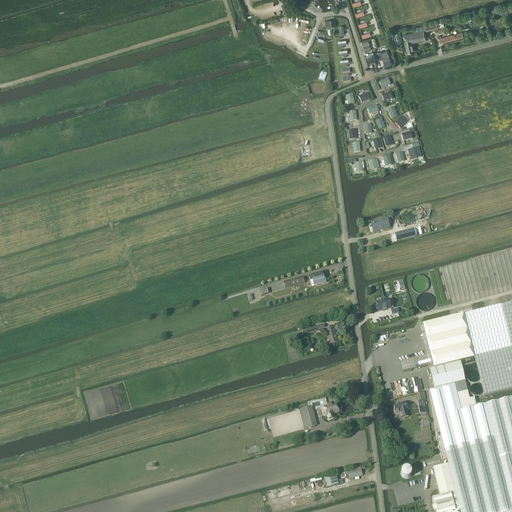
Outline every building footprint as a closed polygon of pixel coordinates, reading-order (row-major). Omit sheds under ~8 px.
[(426,31),(438,29),(438,28),(437,24),(425,26),(425,25),(412,28),(413,33),(403,35),(407,53),(413,51),(412,43),(425,40),(423,31),(425,30),(426,31)] [(402,42),(400,32),(391,34),(393,43),(402,42)] [(441,45),(464,39),(462,32),(439,38),(441,45)] [(364,52),(371,50),(368,41),(361,43),(364,52)] [(391,65),(387,50),(376,54),(378,60),(383,59),(385,66),(391,65)] [(373,54),(374,54),(373,52),(369,54),(369,55),(366,56),(368,63),(375,61),(373,54)] [(388,78),(383,80),(381,81),(379,82),(382,88),(391,85),(388,78)] [(384,102),(393,98),(390,92),(382,95),(384,102)] [(361,103),(370,99),(368,93),(359,97),(361,103)] [(348,105),(355,103),(353,94),(346,96),(348,105)] [(369,114),(378,112),(377,105),(367,108),(369,114)] [(391,118),(397,116),(394,107),(388,110),(391,118)] [(350,121),(357,121),(356,111),(349,112),(350,121)] [(402,117),(395,123),(400,128),(406,121),(402,117)] [(379,130),(385,127),(381,119),(375,121),(379,130)] [(403,141),(413,139),(411,132),(402,134),(403,141)] [(386,147),(393,145),(390,136),(383,138),(386,147)] [(376,150),(382,148),(379,139),(373,141),(376,150)] [(409,150),(411,159),(421,157),(418,148),(409,150)] [(395,154),(398,163),(405,161),(402,152),(395,154)] [(384,161),(381,162),(383,166),(385,166),(385,167),(392,165),(389,156),(383,157),(384,161)] [(368,161),(371,170),(377,169),(375,160),(368,161)] [(373,225),(373,226),(374,226),(375,231),(389,227),(387,222),(388,222),(387,221),(386,219),(374,222),(373,222),(373,225)] [(408,230),(389,235),(391,242),(410,237),(408,230)] [(326,271),(309,276),(310,281),(314,280),(315,284),(320,283),(320,284),(325,282),(323,277),(327,276),(326,271)] [(419,276),(417,276),(415,277),(413,278),(412,280),(411,282),(411,284),(411,286),(411,287),(412,289),(414,291),(415,292),(417,293),(419,293),(421,293),(423,293),(425,292),(426,291),(427,289),(428,287),(429,285),(429,283),(428,281),(427,280),(426,278),(424,277),(423,276),(421,276),(419,276)] [(285,288),(304,282),(303,277),(283,282),(285,288)] [(425,293),(423,294),(421,295),(419,296),(418,297),(417,299),(416,301),(416,304),(417,306),(418,307),(419,309),(421,310),(423,311),(425,311),(427,311),(429,311),(431,310),(432,308),(434,306),(434,304),(435,302),(434,300),(433,298),(432,296),(431,295),(429,294),(427,293),(425,293)] [(391,299),(386,300),(386,299),(385,298),(384,298),(382,298),(381,299),(381,300),(381,301),(376,302),(377,305),(376,306),(376,307),(376,308),(377,309),(378,309),(379,312),(393,308),(391,299)] [(511,302),(464,314),(423,324),(434,368),(429,369),(434,389),(429,390),(445,454),(447,459),(447,462),(448,464),(433,468),(438,488),(440,496),(432,498),(433,503),(432,503),(434,511),(435,511),(508,511),(511,511),(511,397),(486,404),(476,406),(474,398),(470,399),(465,381),(461,361),(475,358),(484,396),(511,388),(511,302)] [(304,335),(325,329),(323,324),(303,330),(304,335)] [(329,344),(338,342),(334,326),(325,329),(329,344)] [(473,371),(471,371),(469,373),(468,374),(467,376),(468,379),(469,381),(470,382),(473,383),(475,382),(477,381),(478,379),(479,377),(478,375),(477,373),(476,372),(473,371)] [(476,385),(474,385),(473,386),(471,387),(471,389),(471,391),(471,393),(472,394),(474,395),(476,396),(478,396),(479,395),(481,393),(481,392),(482,390),(481,388),(480,386),(478,385),(476,385)] [(420,414),(427,413),(426,407),(427,406),(427,401),(424,401),(426,400),(424,391),(419,393),(421,401),(418,402),(420,414)] [(333,413),(339,412),(336,403),(331,404),(331,402),(327,404),(327,405),(324,406),(326,415),(327,415),(329,420),(334,418),(333,413)] [(393,405),(396,414),(399,413),(401,419),(409,417),(407,410),(409,410),(408,404),(405,404),(405,402),(393,405)] [(304,429),(316,426),(311,407),(299,410),(304,429)] [(348,479),(363,476),(361,468),(346,471),(348,479)] [(337,481),(335,474),(324,477),(327,488),(343,484),(342,480),(337,481)]
